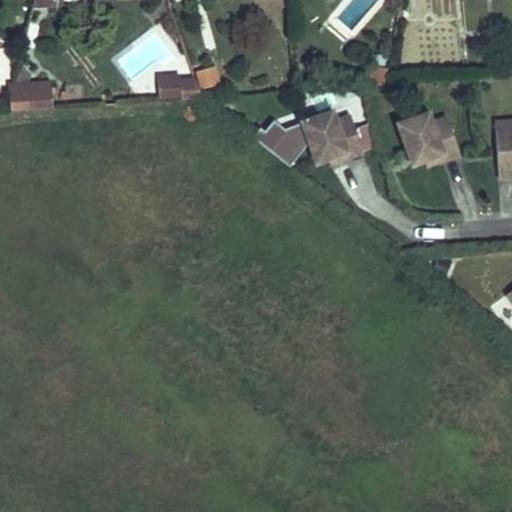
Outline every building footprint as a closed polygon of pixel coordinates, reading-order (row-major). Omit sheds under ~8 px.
[(214,70),(198,74),(201,88),(218,83),(214,70)] [(180,95),(179,81),(178,76),(158,78),(159,97),(180,95)] [(180,95),(181,100),(201,98),(195,80),(179,81),(180,95)] [(24,86),(26,110),(52,108),(50,84),(24,86)] [(26,110),(24,86),(15,86),(11,111),(26,110)] [(332,113),(302,123),(309,143),(316,164),(327,160),(344,154),(346,159),(363,153),(353,125),(338,130),(335,121),(332,113)] [(428,114),(398,125),(412,166),(424,162),(441,155),(442,160),(460,154),(449,126),(435,131),(431,123),(428,114)] [(338,130),(353,125),(350,116),(335,121),(338,130)] [(435,131),(449,126),(446,117),(431,123),(435,131)] [(511,120),(494,121),(495,130),(511,128),(511,120)] [(252,138),(289,168),(309,143),(302,123),(285,130),(273,121),(264,132),(260,128),(252,138)] [(511,128),(495,130),(498,178),(511,177),(511,128)] [(344,154),(327,160),(329,165),(346,159),(344,154)] [(441,155),(424,162),(425,166),(442,160),(441,155)]
